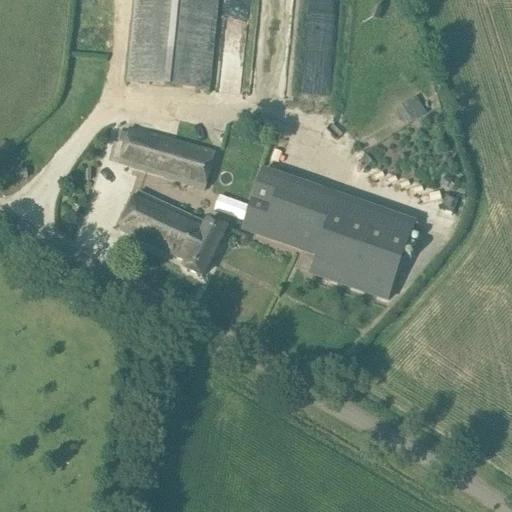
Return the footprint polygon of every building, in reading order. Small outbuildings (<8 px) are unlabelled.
[(218,0),(136,0),(128,83),(210,91),(218,0)] [(401,106),(410,123),(424,114),(415,98),(401,106)] [(215,154),(130,129),(119,165),(205,190),(215,154)] [(262,172),(244,229),(318,255),(312,274),(388,301),(416,226),(262,172)] [(206,227),(139,194),(120,233),(186,265),(184,269),(203,278),(227,229),(209,220),(206,227)]
